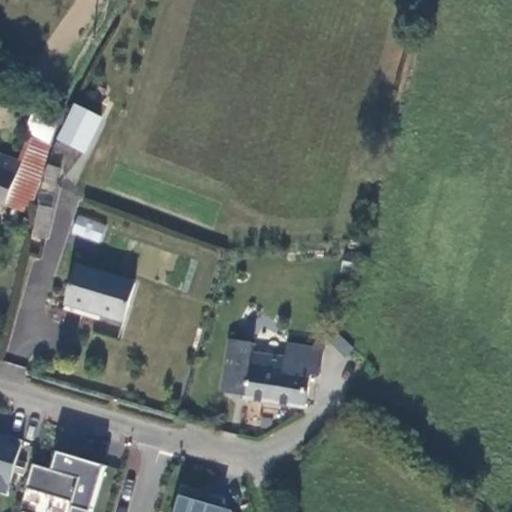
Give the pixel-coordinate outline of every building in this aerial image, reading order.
[(101,123),(77,111),(63,141),(87,152),(101,123)] [(23,164),(6,209),(28,217),(53,148),(31,140),(23,164)] [(0,206),(6,209),(23,164),(0,155),(0,206)] [(51,213),(38,211),(34,237),(47,239),(51,213)] [(99,244),(107,224),(78,212),(70,232),(99,244)] [(79,275),(68,311),(121,326),(132,291),(79,275)] [(325,350),(289,345),(287,358),(252,353),(254,345),(231,342),(223,394),(247,397),(246,400),(308,409),(312,376),(321,377),(325,350)] [(0,495),(6,497),(22,443),(6,438),(4,443),(0,441),(0,495)] [(33,511),(89,511),(103,464),(54,450),(49,468),(33,464),(20,508),(33,511)] [(223,511),(225,505),(184,493),(178,511),(223,511)]
